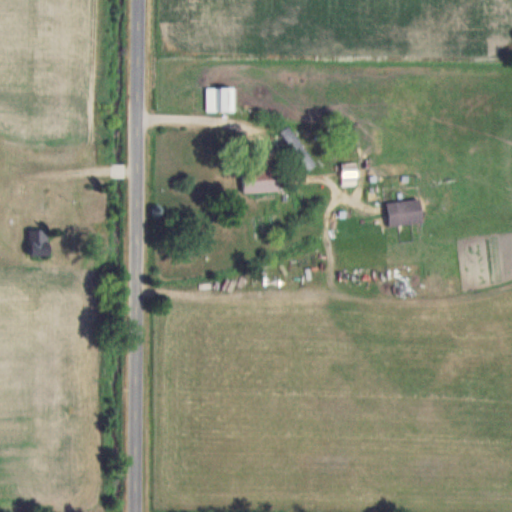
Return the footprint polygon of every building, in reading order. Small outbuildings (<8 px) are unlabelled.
[(206,112),(234,112),(234,87),(206,87),(206,112)] [(308,171),(316,165),(289,126),(281,132),(308,171)] [(244,191),(278,191),(278,169),(244,169),(244,191)] [(388,225),(422,223),(421,200),(387,201),(388,225)] [(30,230),(30,257),(49,257),(49,230),(30,230)]
